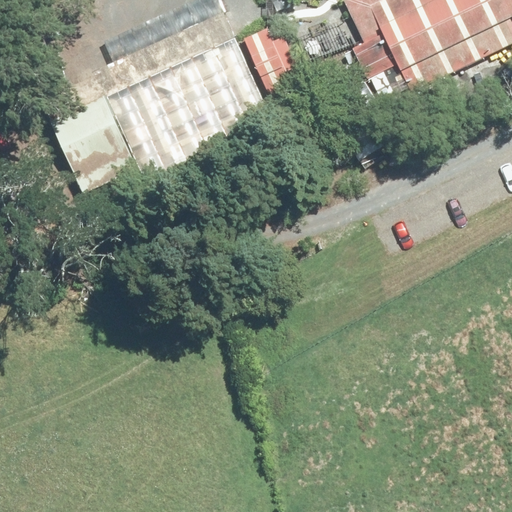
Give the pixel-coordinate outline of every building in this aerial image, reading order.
[(511,0),(375,0),(364,5),(407,95),(511,45),(511,0)] [(46,100),(89,195),(271,114),(228,19),(46,100)] [(290,23),(249,41),(274,99),(315,82),(290,23)] [(385,110),(366,81),(351,91),(369,120),(385,110)] [(385,147),(374,135),(353,154),(364,166),(385,147)]
